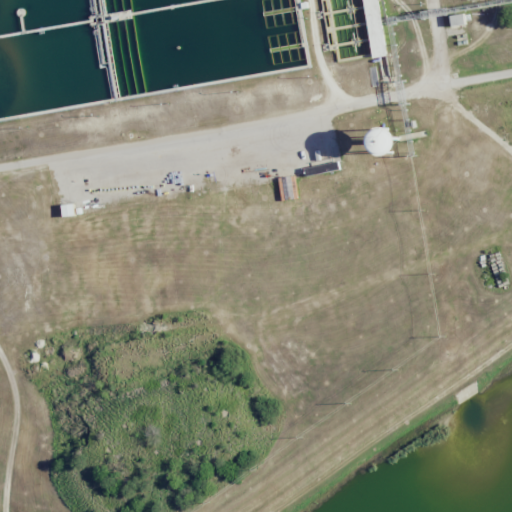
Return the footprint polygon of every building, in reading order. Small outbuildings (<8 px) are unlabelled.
[(452,26),(451,16),(464,14),(466,24),(452,26)] [(396,154),(397,129),(373,128),(372,153),(396,154)] [(339,143),(343,161),(339,162),(334,144),(339,143)] [(306,176),(304,169),(338,162),(339,169),(306,176)] [(278,178),(294,176),(297,198),(281,200),(278,178)]
